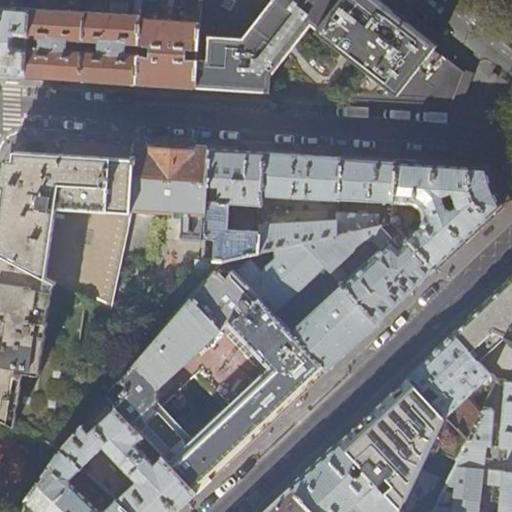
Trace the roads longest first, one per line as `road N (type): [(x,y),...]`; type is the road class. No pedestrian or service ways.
road 1 (residential): [(511,133),(0,105)]
road 2 (residential): [(511,235),(221,511)]
